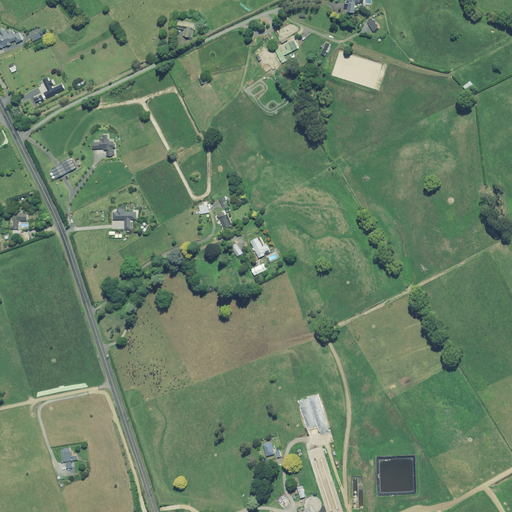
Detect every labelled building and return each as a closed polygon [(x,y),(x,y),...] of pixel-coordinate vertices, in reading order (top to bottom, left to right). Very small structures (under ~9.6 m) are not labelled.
[(358,6),(357,6),(357,2),(362,3),(362,0),(348,0),(348,1),(350,2),(349,12),(356,13),(356,9),(358,9),(358,6)] [(380,28),(374,18),(369,21),(375,31),(380,28)] [(194,38),(196,24),(180,20),(179,28),(186,29),(184,36),(194,38)] [(5,47),(12,44),(11,42),(17,40),(18,43),(24,40),(20,32),(16,34),(13,28),(7,31),(5,28),(1,30),(3,33),(0,34),(0,43),(1,46),(1,48),(4,49),(5,47)] [(43,37),(41,32),(32,36),(34,41),(43,37)] [(299,48),(295,40),(287,45),(289,49),(283,52),(280,48),(277,50),(283,63),(288,61),(285,55),(299,48)] [(462,68),(461,68),(460,68),(459,69),(458,69),(457,70),(456,70),(456,71),(455,72),(455,73),(454,73),(454,74),(454,75),(454,76),(454,77),(454,78),(455,79),(455,80),(456,81),(457,82),(458,82),(459,83),(460,83),(461,84),(462,84),(463,83),(464,83),(465,83),(466,82),(467,82),(467,81),(468,81),(468,80),(469,79),(469,78),(469,77),(470,76),(470,75),(469,74),(469,73),(469,72),(468,71),(467,70),(466,69),(465,69),(464,68),(463,68),(462,68)] [(49,78),(45,80),(50,91),(45,93),(46,94),(44,95),(46,99),(56,94),(66,89),(63,84),(54,88),(53,85),(55,84),(53,80),(50,81),(49,78)] [(465,86),(471,93),(477,87),(472,81),(465,86)] [(45,99),(43,95),(35,99),(37,103),(45,99)] [(115,150),(115,148),(117,148),(117,144),(115,144),(115,142),(110,142),(110,135),(105,135),(105,140),(102,140),(102,141),(95,141),(95,149),(105,149),(105,150),(108,150),(108,156),(114,156),(114,155),(115,155),(115,150)] [(77,168),(73,159),(53,169),(58,178),(77,168)] [(225,209),(230,207),(226,197),(221,199),(225,209)] [(210,212),(208,202),(206,202),(206,205),(201,206),(202,214),(210,212)] [(123,206),(123,209),(119,209),(119,212),(114,212),(114,219),(126,219),(126,230),(132,230),(132,219),(138,219),(138,212),(126,212),(126,209),(126,206),(123,206)] [(23,213),(23,210),(15,210),(15,224),(12,224),(12,228),(20,229),(21,220),(28,221),(28,213),(23,213)] [(219,220),(223,230),(232,226),(231,224),(233,223),(227,211),(219,214),(221,219),(219,220)] [(265,247),(260,237),(252,241),(256,247),(254,248),(255,251),(257,250),(261,258),(266,255),(265,252),(271,249),(269,245),(265,247)] [(244,253),(238,244),(233,247),(239,257),(244,253)] [(268,270),(265,263),(253,269),(256,275),(268,270)] [(276,454),(273,442),(265,444),(268,456),(276,454)] [(73,468),(73,462),(74,462),(74,460),(79,460),(78,455),(75,456),(74,450),(72,450),(72,447),(65,448),(65,449),(63,450),(64,462),(67,462),(68,468),(73,468)] [(286,502),(288,500),(289,502),(291,501),(289,499),(285,494),(281,497),(285,503),(286,504),(287,503),(286,502)]
